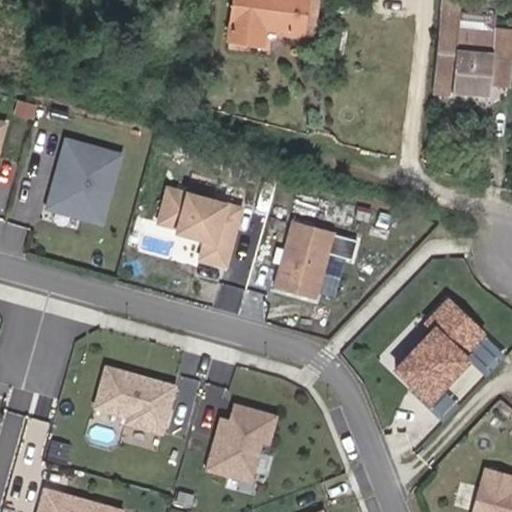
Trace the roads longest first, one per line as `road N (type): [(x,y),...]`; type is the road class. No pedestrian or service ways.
road 1 (residential): [(0,267),(324,359),(344,381),(397,511)]
road 2 (residential): [(419,190),(199,130)]
road 3 (residential): [(419,190),(411,156),(426,0)]
